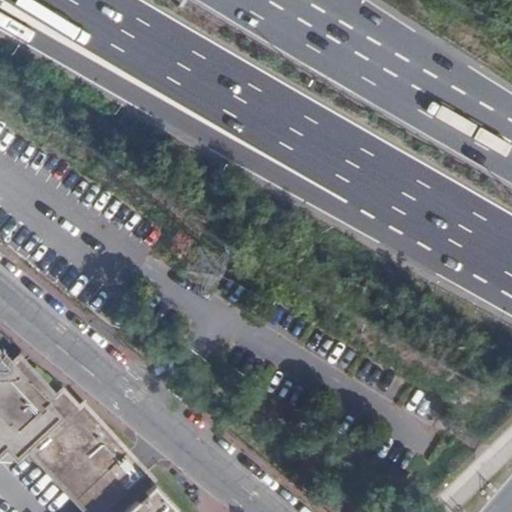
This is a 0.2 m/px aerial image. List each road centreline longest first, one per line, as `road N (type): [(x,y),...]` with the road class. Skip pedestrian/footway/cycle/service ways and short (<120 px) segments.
road 1 (motorway): [(0,17),(241,147),(359,183)]
road 2 (unclassified): [(7,290),(269,511)]
road 3 (motorway): [(72,0),(257,110),(359,183)]
road 4 (motorway): [(511,139),(266,0)]
road 5 (motorway): [(359,183),(511,264)]
